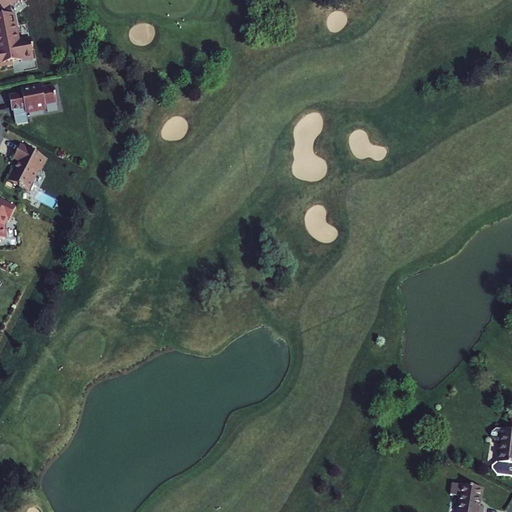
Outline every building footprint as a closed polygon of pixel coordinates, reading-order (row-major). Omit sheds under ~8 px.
[(18,6),(25,0),(0,0),(0,57),(2,69),(18,66),(17,61),(27,60),(27,62),(41,60),(38,37),(26,39),(22,13),(20,13),(18,6)] [(29,94),(17,97),(19,111),(32,109),(33,112),(53,108),(53,105),(64,103),(62,88),(50,90),(49,87),(29,91),(29,94)] [(51,169),(57,158),(42,151),(43,149),(37,146),(36,147),(30,144),(23,158),(28,161),(24,170),(22,168),(17,180),(37,190),(47,170),(51,169)] [(21,209),(0,197),(0,239),(11,238),(9,226),(14,222),(21,209)] [(497,463),(511,464),(511,429),(496,427),(491,431),(490,436),(494,440),(500,441),(497,463)] [(479,506),(482,489),(462,486),(457,511),(482,511),(483,507),(479,506)]
